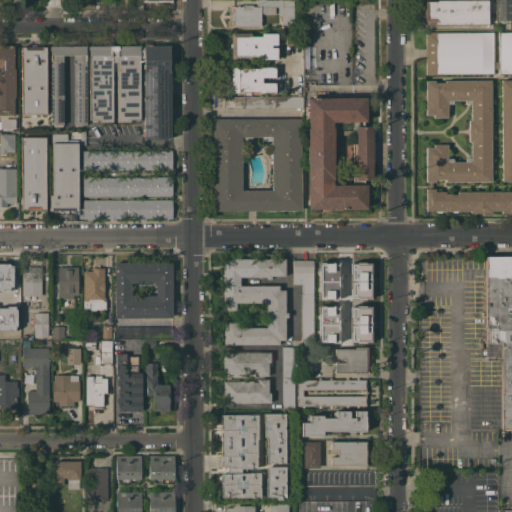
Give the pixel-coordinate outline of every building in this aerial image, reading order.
[(233,26),(233,20),(232,20),(230,19),(230,18),(229,16),(229,15),(230,14),(232,12),(233,12),(233,6),(242,6),(242,4),(252,4),(252,6),(256,6),(256,0),(293,0),(293,6),(294,6),(294,25),(282,25),(282,14),(278,14),(278,6),(275,7),(275,14),(264,14),(264,13),(261,13),(261,26),(233,26)] [(488,0),(488,25),(435,25),(435,22),(425,22),(425,21),(424,21),(424,0),(488,0)] [(511,0),(511,20),(498,20),(498,0),(511,0)] [(493,31),(493,61),(498,61),(498,31),(511,31),(511,73),(498,74),(498,68),(493,68),(493,74),(425,74),(425,31),(493,31)] [(277,45),(271,44),(271,47),(277,47),(277,59),(262,59),(262,56),(251,56),(251,59),(231,59),(231,33),(231,32),(251,32),(251,33),(251,35),(261,36),(261,33),(277,33),(277,45)] [(170,130),(171,138),(144,139),(144,136),(142,136),(142,131),(143,131),(143,58),(142,58),(142,49),(143,49),(143,45),(145,45),(145,44),(151,44),(151,45),(170,45),(170,130)] [(0,45),(13,45),(14,68),(15,68),(15,97),(14,97),(14,116),(7,116),(7,118),(15,118),(15,128),(0,128),(0,45)] [(86,124),(77,124),(77,126),(74,127),(74,124),(73,55),(63,55),(63,124),(62,124),(62,126),(60,126),(60,124),(51,124),(50,50),(50,45),(87,45),(87,49),(86,49),(86,124)] [(139,58),(140,119),(131,119),(131,121),(117,121),(116,71),(112,71),(112,121),(97,122),(97,119),(90,119),(89,49),(88,49),(88,45),(140,45),(140,49),(142,49),(142,58),(139,58)] [(46,114),(21,114),(21,47),(46,46),(46,114)] [(259,93),(259,92),(231,92),(231,67),(259,68),(259,66),(275,66),(275,77),(269,77),(269,82),(275,82),(275,93),(259,93)] [(451,211),(442,211),(440,212),(436,212),(435,211),(425,211),(425,188),(428,188),(428,181),(426,181),(426,147),(433,147),(433,144),(447,144),(447,158),(453,158),(453,161),(465,161),(465,158),(470,158),(470,142),(468,142),(468,120),(470,120),(470,103),(465,103),(465,100),(453,100),(453,103),(447,103),(447,117),(433,117),(433,115),(425,115),(425,80),(435,80),(435,82),(445,82),(445,80),(491,80),(491,181),(445,181),(445,179),(435,179),(435,181),(432,181),(432,188),(435,188),(435,191),(445,191),(445,194),(457,194),(457,191),(511,191),(511,181),(501,181),(501,80),(511,80),(511,213),(501,213),(501,210),(491,210),(491,213),(470,213),(470,211),(457,211),(456,212),(452,212),(451,211)] [(302,96),(302,108),(223,108),(223,96),(302,96)] [(322,209),(307,209),(307,184),(308,184),(308,179),(307,179),(307,127),(308,127),(308,121),(307,121),(307,120),(305,120),(305,106),(307,106),(307,97),(366,97),(366,121),(363,121),(363,126),(372,126),(373,180),(355,180),(355,162),(353,162),(353,144),(357,143),(357,134),(335,135),(335,136),(334,136),(334,170),(335,170),(335,185),(367,184),(367,208),(340,209),(340,210),(322,210),(322,209)] [(212,118),(301,118),(301,210),(212,211),(212,118)] [(0,131),(3,131),(3,133),(14,133),(14,151),(7,151),(7,152),(0,152),(0,131)] [(78,210),(50,210),(50,195),(52,195),(52,133),(66,133),(66,143),(78,143),(78,210)] [(46,210),(21,210),(21,137),(46,137),(46,210)] [(172,150),(172,169),(167,169),(167,170),(163,170),(163,169),(92,169),(92,170),(87,170),(82,170),(82,150),(172,150)] [(0,168),(15,168),(16,203),(6,203),(6,206),(0,206),(0,168)] [(82,196),(82,177),(87,177),(87,176),(91,176),(91,177),(98,177),(109,177),(109,178),(115,178),(115,177),(139,177),(145,177),(163,177),(163,176),(167,176),(167,177),(172,177),(172,196),(82,196)] [(172,199),(172,218),(168,218),(168,220),(163,220),(163,218),(145,218),(145,220),(139,220),(139,218),(116,218),(116,220),(109,220),(109,218),(98,218),(91,218),(91,220),(87,220),(87,219),(82,219),(82,200),(172,199)] [(511,255),(511,429),(501,429),(501,356),(487,356),(486,342),(485,342),(485,256),(511,255)] [(279,285),(279,290),(285,289),(285,312),(287,312),(288,317),(285,317),(285,340),(279,340),(279,344),(223,344),(223,330),(224,330),(224,322),(238,322),(238,327),(266,327),(266,302),(236,302),(236,310),(224,310),(224,303),(223,303),(222,264),(223,264),(223,258),(239,258),(239,259),(285,258),(285,275),(271,275),(271,278),(266,279),(266,276),(240,276),(240,285),(279,285)] [(313,344),(301,344),(301,293),(301,284),(292,284),(292,260),(313,260),(313,344)] [(114,317),(114,262),(172,262),(172,318),(114,317)] [(319,262),(338,262),(339,299),(319,299),(319,262)] [(350,263),(370,263),(371,299),(350,300),(350,263)] [(12,306),(3,306),(3,302),(0,302),(0,266),(12,266),(12,306)] [(41,295),(22,295),(22,271),(27,271),(27,266),(41,266),(41,295)] [(78,267),(77,295),(73,295),(73,298),(58,298),(58,295),(57,295),(57,266),(78,267)] [(104,301),(105,301),(105,309),(95,309),(95,310),(89,310),(89,309),(83,309),(83,270),(91,270),(91,268),(104,268),(104,301)] [(0,331),(16,331),(16,305),(0,305),(0,331)] [(318,305),(338,305),(338,341),(318,341),(318,305)] [(350,307),(371,307),(371,341),(351,342),(350,307)] [(47,337),(34,337),(34,312),(47,312),(47,337)] [(111,338),(102,338),(102,325),(111,325),(111,338)] [(52,339),(51,326),(62,326),(62,339),(52,339)] [(144,339),(113,339),(113,330),(115,330),(115,326),(171,326),(171,328),(171,339),(157,339),(144,339)] [(157,339),(157,348),(144,348),(144,339),(157,339)] [(99,363),(94,363),(94,356),(99,356),(99,340),(111,340),(111,363),(111,370),(99,370),(99,363)] [(84,349),(84,341),(95,342),(95,349),(84,349)] [(65,347),(67,347),(67,346),(78,346),(78,347),(79,347),(79,364),(65,364),(65,347)] [(27,414),(27,390),(35,390),(35,368),(22,368),(22,347),(48,347),(48,414),(27,414)] [(281,347),(294,347),(294,354),(295,354),(295,377),(294,377),(282,377),(281,347)] [(354,349),(354,347),(367,347),(367,374),(354,374),(355,373),(334,373),(334,362),(345,362),(345,359),(334,359),(334,349),(354,349)] [(142,411),(118,411),(118,374),(115,374),(115,352),(126,352),(126,356),(137,356),(138,372),(142,372),(142,411)] [(270,352),(270,362),(268,362),(268,376),(257,376),(257,375),(252,376),(252,374),(249,374),(247,373),(244,373),(244,374),(238,374),(238,376),(228,376),(228,374),(223,374),(223,352),(270,352)] [(295,354),(306,354),(306,377),(295,377),(295,354)] [(156,373),(158,373),(158,378),(157,378),(157,384),(169,384),(169,410),(153,410),(153,396),(146,396),(146,373),(144,373),(144,366),(146,366),(146,363),(156,363),(156,373)] [(0,374),(4,374),(4,381),(16,381),(16,387),(18,387),(18,395),(16,395),(16,404),(14,404),(14,408),(0,408),(0,374)] [(79,401),(73,401),(73,405),(58,405),(58,401),(52,401),(52,380),(53,380),(53,374),(69,374),(69,375),(77,375),(77,381),(79,381),(79,401)] [(99,377),(106,377),(106,393),(103,393),(103,406),(92,406),(92,404),(85,404),(85,376),(92,376),(92,375),(99,375),(99,377)] [(294,377),(294,408),(282,408),(282,377),(294,377)] [(297,379),(302,379),(302,377),(304,377),(304,379),(318,379),(318,377),(320,377),(320,379),(329,379),(329,377),(331,377),(331,379),(345,379),(345,377),(347,377),(347,379),(365,379),(365,381),(367,381),(367,388),(366,388),(366,390),(303,390),(303,395),(365,395),(365,397),(367,397),(367,404),(366,404),(366,406),(358,406),(358,407),(356,407),(356,405),(347,405),(347,407),(345,407),(345,405),(331,405),(331,407),(329,407),(329,405),(320,405),(320,407),(318,407),(318,406),(297,406),(297,393),(295,393),(295,391),(297,391),(297,379)] [(223,403),(223,380),(228,380),(228,379),(238,379),(238,381),(244,381),(244,382),(247,382),(249,380),(252,380),(252,379),(257,379),(268,379),(268,392),(270,392),(270,402),(223,403)] [(301,422),(307,422),(307,417),(309,417),(309,416),(323,416),(323,418),(333,418),(333,412),(336,412),(336,411),(366,411),(366,432),(323,431),(323,436),(301,436),(301,422)] [(285,413),(285,426),(284,426),(284,428),(285,428),(285,462),(267,462),(266,437),(263,437),(263,413),(285,413)] [(257,414),(257,439),(256,439),(256,468),(241,468),(241,472),(260,472),(260,484),(259,484),(259,487),(260,487),(260,497),(221,497),(221,473),(227,473),(227,467),(220,466),(220,461),(221,461),(221,456),(221,414),(257,414)] [(319,467),(303,467),(303,441),(319,441),(319,467)] [(366,441),(366,465),(330,465),(330,456),(337,456),(337,450),(330,450),(330,441),(366,441)] [(173,455),(174,478),(149,479),(149,456),(173,455)] [(140,456),(140,478),(116,478),(115,456),(140,456)] [(80,460),(80,479),(78,479),(78,488),(67,488),(67,479),(66,479),(66,477),(63,477),(63,484),(54,484),(54,460),(80,460)] [(21,511),(21,464),(41,464),(41,476),(44,476),(44,465),(50,465),(50,477),(43,477),(43,511),(21,511)] [(285,466),(285,480),(285,484),(285,497),(282,497),(282,500),(276,500),(276,497),(266,497),(267,466),(285,466)] [(107,499),(105,499),(105,501),(91,501),(91,497),(84,497),(84,482),(86,482),(86,480),(84,480),(84,467),(107,467),(107,499)] [(115,511),(115,492),(115,490),(119,490),(119,491),(140,491),(140,492),(143,492),(143,497),(141,497),(141,511),(149,511),(149,497),(146,497),(146,492),(149,492),(149,491),(170,491),(170,490),(174,490),(174,511),(115,511)] [(104,511),(105,503),(89,503),(89,511),(104,511)] [(269,511),(269,503),(287,503),(287,511),(269,511)]
